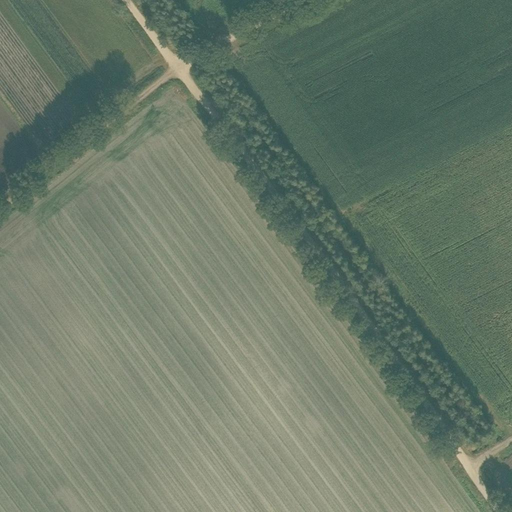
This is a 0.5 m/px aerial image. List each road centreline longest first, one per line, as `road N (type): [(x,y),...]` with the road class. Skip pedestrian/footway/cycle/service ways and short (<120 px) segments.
road 1 (track): [(126,0),(501,511)]
road 2 (track): [(0,206),(192,57),(302,0)]
